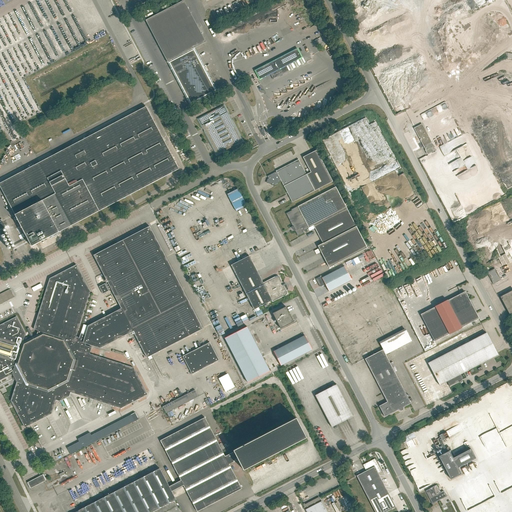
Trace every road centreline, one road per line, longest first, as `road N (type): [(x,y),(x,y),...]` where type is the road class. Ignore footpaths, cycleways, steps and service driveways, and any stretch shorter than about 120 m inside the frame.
road 1 (unclassified): [(381,437),(249,168)]
road 2 (unclassified): [(511,347),(379,93)]
road 3 (unknown): [(0,172),(142,96)]
road 4 (unclassified): [(238,511),(381,437)]
road 5 (unclassified): [(249,168),(265,151),(379,93)]
road 6 (unclassified): [(381,437),(511,370)]
